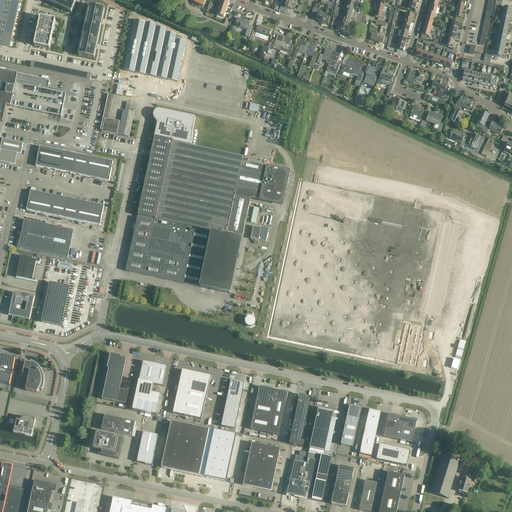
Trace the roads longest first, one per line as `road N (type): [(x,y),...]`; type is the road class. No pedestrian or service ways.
road 1 (unclassified): [(100,336),(438,406),(415,511)]
road 2 (unclassified): [(46,465),(265,511)]
road 3 (unknown): [(229,511),(249,443),(285,454),(273,511)]
road 4 (residential): [(117,9),(103,74),(18,55)]
road 5 (unknown): [(124,465),(137,421),(103,412),(94,418),(89,453),(102,461)]
road 6 (track): [(438,406),(481,279)]
